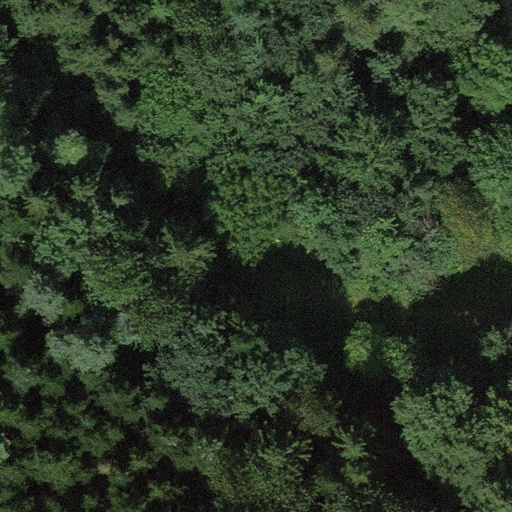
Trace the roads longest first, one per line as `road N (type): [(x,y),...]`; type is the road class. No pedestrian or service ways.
road 1 (track): [(511,341),(445,345),(187,283),(0,73)]
road 2 (track): [(187,283),(473,511)]
